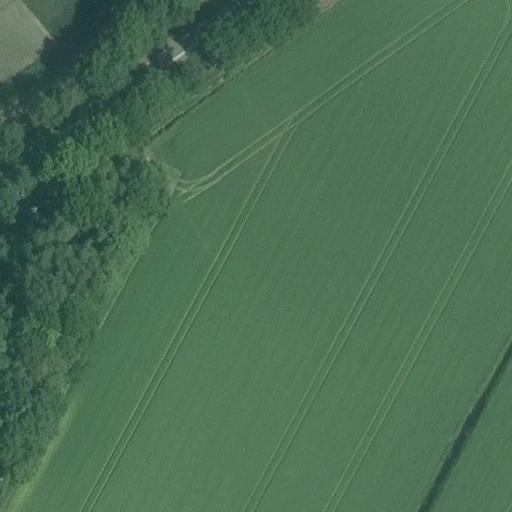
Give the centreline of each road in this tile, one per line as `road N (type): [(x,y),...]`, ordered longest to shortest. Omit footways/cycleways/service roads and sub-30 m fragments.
road 1 (tertiary): [(0,188),(261,0)]
road 2 (unclassified): [(0,129),(89,66),(154,0)]
